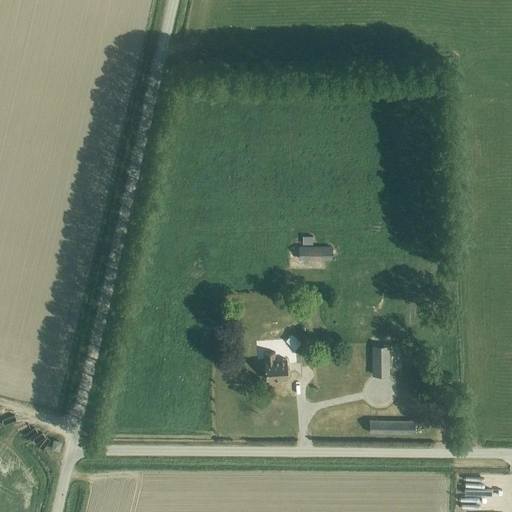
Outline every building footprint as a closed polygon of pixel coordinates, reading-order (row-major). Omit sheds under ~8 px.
[(305,243),(314,243),(314,234),(305,234),(305,243)] [(299,259),(331,259),(331,247),(299,247),(299,259)] [(305,340),(294,330),(287,338),(298,348),(305,340)] [(388,375),(388,349),(373,349),(373,375),(388,375)] [(288,378),(287,359),(276,360),(275,352),(264,353),(266,379),(288,378)] [(370,432),(414,433),(414,420),(370,420),(370,432)]
